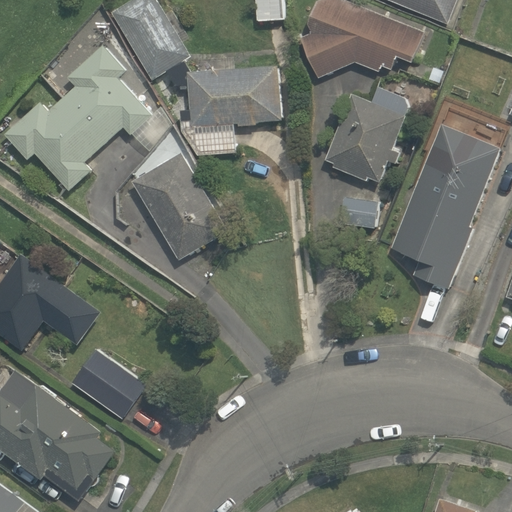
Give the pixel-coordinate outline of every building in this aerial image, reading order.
[(192,51),(163,0),(136,0),(113,13),(149,76),(192,51)] [(286,19),(285,0),(254,0),(255,20),(286,19)] [(357,61),(375,69),(392,65),(397,53),(415,61),(427,35),(371,10),(371,7),(368,8),(350,0),(316,0),(307,20),(322,27),(302,35),(319,77),(357,61)] [(393,0),(443,22),(452,0),(393,0)] [(135,129),(157,109),(126,76),(131,71),(108,45),(70,80),(77,88),(52,112),(43,102),(8,134),(33,161),(40,155),(71,189),(94,167),(90,162),(131,124),(135,129)] [(279,51),(189,59),(194,115),(183,116),(186,153),(238,149),(236,123),(285,119),(279,51)] [(376,179),(405,110),(352,88),(323,157),(376,179)] [(501,149),(439,125),(392,246),(420,257),(415,270),(448,283),(501,149)] [(186,153),(184,149),(132,177),(174,255),(226,227),(186,153)] [(389,203),(336,194),(330,230),(382,240),(389,203)] [(98,311),(15,259),(0,282),(0,332),(24,348),(43,318),(80,341),(98,311)] [(150,377),(93,341),(66,383),(124,419),(150,377)] [(81,497),(121,445),(18,365),(0,388),(0,442),(42,475),(46,469),(81,497)] [(41,511),(0,485),(0,511),(41,511)] [(475,511),(477,508),(434,495),(429,511),(475,511)] [(362,511),(352,497),(328,511),(362,511)]
